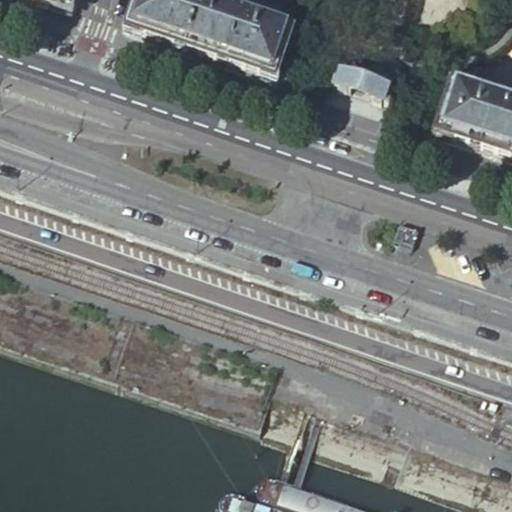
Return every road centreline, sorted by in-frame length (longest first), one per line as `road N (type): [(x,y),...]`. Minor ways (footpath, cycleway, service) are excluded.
road 1 (primary): [(0,220),(511,392)]
road 2 (primary): [(224,140),(77,128),(0,102)]
road 3 (primary): [(96,178),(304,249)]
road 4 (primary): [(304,249),(511,318)]
road 5 (primary): [(511,237),(330,175)]
road 6 (primary): [(224,140),(79,89)]
